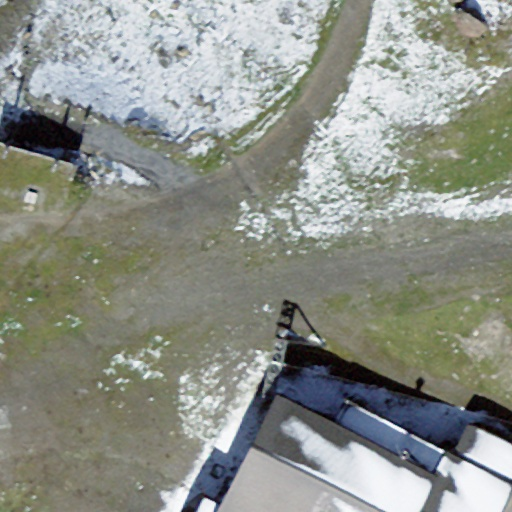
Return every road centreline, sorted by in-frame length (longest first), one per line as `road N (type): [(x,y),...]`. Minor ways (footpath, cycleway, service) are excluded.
road 1 (track): [(64,511),(267,280),(511,211)]
road 2 (track): [(352,0),(291,139),(125,217),(0,240)]
